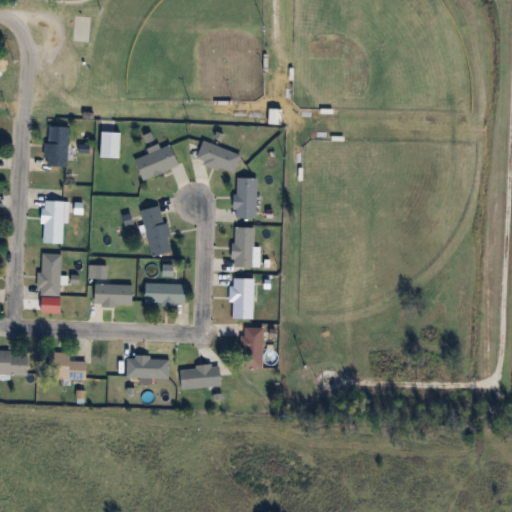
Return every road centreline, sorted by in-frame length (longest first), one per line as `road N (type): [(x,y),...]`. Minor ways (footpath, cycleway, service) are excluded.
road 1 (residential): [(9,323),(198,331),(201,214),(193,201)]
road 2 (residential): [(9,323),(26,51),(17,28)]
